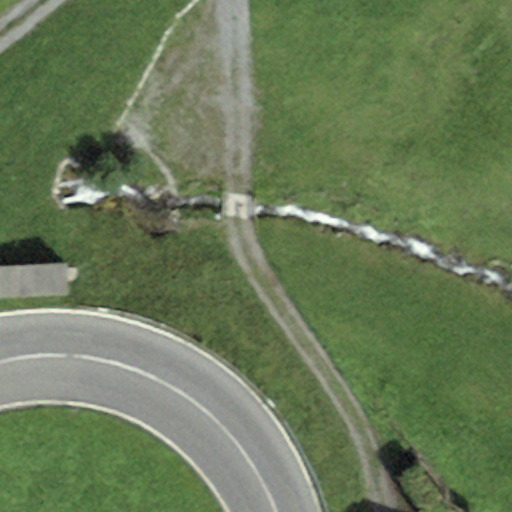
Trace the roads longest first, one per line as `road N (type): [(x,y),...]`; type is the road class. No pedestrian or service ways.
road 1 (track): [(374,511),(365,437),(256,273),(242,237),(243,148),(265,32)]
road 2 (primary): [(275,511),(254,469),(213,419),(157,379),(87,357),(0,364)]
